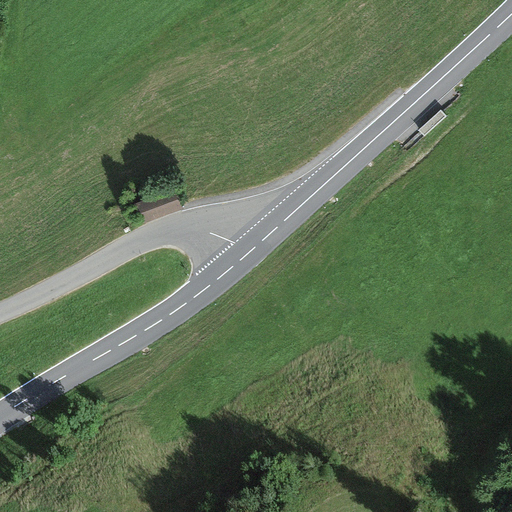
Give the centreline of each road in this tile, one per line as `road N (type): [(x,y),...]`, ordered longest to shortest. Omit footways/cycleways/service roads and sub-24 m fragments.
road 1 (tertiary): [(253,249),(511,14)]
road 2 (tertiary): [(0,416),(177,309),(253,249)]
road 3 (tertiary): [(253,249),(216,233),(157,235),(0,313)]
